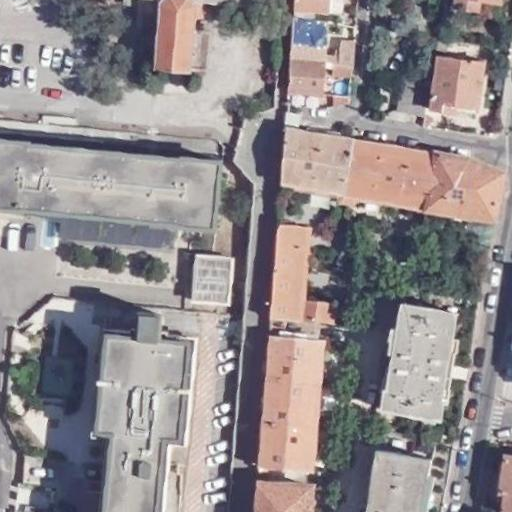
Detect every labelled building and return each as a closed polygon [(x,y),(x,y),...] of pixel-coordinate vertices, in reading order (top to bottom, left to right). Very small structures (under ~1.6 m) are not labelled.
[(261,5),(261,0),(155,0),(155,14),(159,15),(159,19),(162,20),(158,64),(156,64),(156,69),(193,73),(194,66),(192,66),(195,22),(198,22),(199,18),(203,18),(205,1),(261,5)] [(294,0),(293,23),(310,24),(310,15),(341,15),(341,0),(294,0)] [(480,2),(499,5),(500,0),(456,0),(455,9),(479,13),(480,2)] [(498,16),(499,5),(480,2),(479,13),(498,16)] [(293,23),(291,59),(324,63),(327,25),(310,24),(293,23)] [(447,51),(448,40),(437,38),(436,50),(447,51)] [(342,66),(353,67),(355,42),(344,41),(342,66)] [(432,109),(478,115),(485,61),(439,55),(432,109)] [(331,94),(350,96),(353,67),(342,66),(324,63),(291,59),(289,91),(322,93),(324,68),(333,68),(331,94)] [(397,111),(425,115),(430,85),(401,81),(397,111)] [(431,206),(437,154),(295,131),(296,111),(288,110),(284,182),(339,191),(339,195),(342,199),(355,201),(360,199),(360,194),(431,206)] [(0,213),(217,234),(224,162),(0,140),(0,213)] [(470,160),(437,154),(431,206),(495,217),(502,173),(470,160)] [(308,222),(281,221),(272,318),(334,323),(335,301),(302,299),(308,222)] [(231,307),(236,257),(194,254),(190,304),(231,307)] [(438,266),(424,265),(404,263),(402,282),(436,286),(438,266)] [(391,356),(384,355),(384,364),(391,364),(388,392),(385,392),(383,412),(442,420),(444,399),(441,399),(451,310),(398,304),(391,356)] [(162,340),(164,313),(143,312),(140,338),(109,334),(99,432),(115,433),(109,484),(92,482),(91,494),(108,496),(106,511),(159,511),(166,438),(182,439),(193,343),(162,340)] [(324,339),(270,334),(259,473),(267,473),(268,466),(313,470),(324,339)] [(422,511),(432,458),(378,449),(368,511),(422,511)] [(509,511),(511,511),(511,455),(508,455),(508,457),(502,457),(500,477),(506,476),(505,496),(510,496),(509,511)] [(255,511),(311,511),(314,486),(267,483),(267,473),(259,473),(255,511)]
